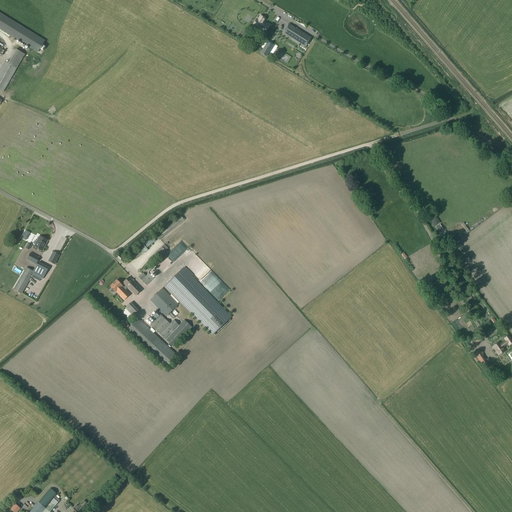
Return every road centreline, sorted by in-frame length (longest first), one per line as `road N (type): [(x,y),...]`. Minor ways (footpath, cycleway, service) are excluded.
road 1 (track): [(486,341),(445,276),(425,223),(371,143),(446,119),(445,111),(261,2)]
road 2 (unclassified): [(0,191),(111,252),(178,203),(371,143)]
road 3 (track): [(376,402),(472,511)]
